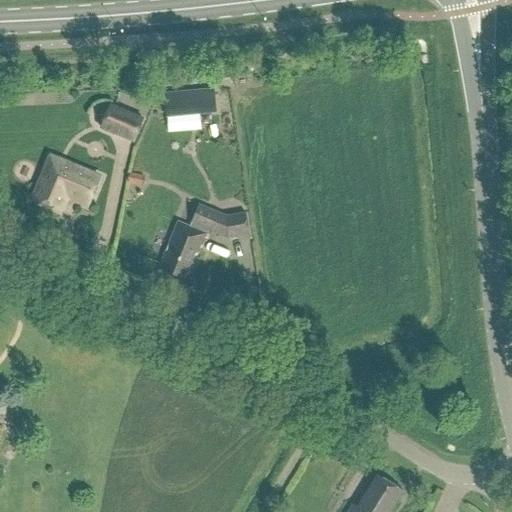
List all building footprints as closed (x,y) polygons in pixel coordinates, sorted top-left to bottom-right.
[(167,118),(215,114),(212,90),(165,94),(167,118)] [(98,127),(131,141),(140,119),(107,105),(98,127)] [(101,179),(51,158),(33,200),(61,212),(67,197),(89,207),(101,179)] [(147,178),(163,181),(165,170),(149,167),(147,178)] [(144,176),(129,174),(128,185),(142,187),(144,176)] [(179,223),(160,270),(184,280),(195,253),(198,255),(208,231),(219,236),(230,239),(249,235),(246,214),(226,218),(198,207),(190,227),(179,223)] [(348,511),(390,511),(402,492),(376,476),(357,509),(352,506),(348,511)]
